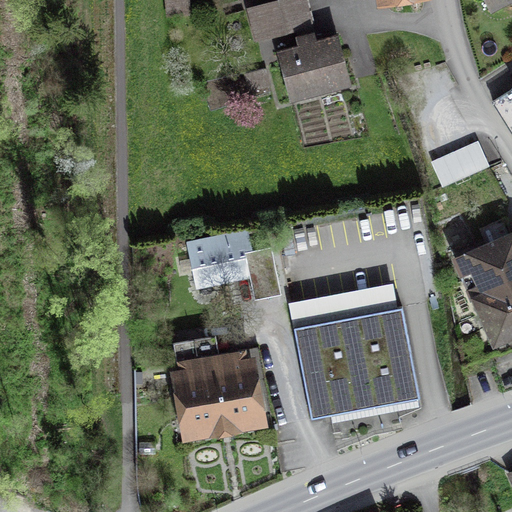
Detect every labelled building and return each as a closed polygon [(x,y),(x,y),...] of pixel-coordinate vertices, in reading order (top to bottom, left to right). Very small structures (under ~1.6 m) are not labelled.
[(192,0),(165,0),(169,25),(196,22),(192,0)] [(306,0),(289,0),(251,9),(258,38),(313,25),(306,0)] [(511,0),(488,0),(496,15),(511,7),(511,0)] [(337,35),(279,52),(292,100),(350,83),(337,35)] [(267,73),(247,79),(252,96),(272,91),(267,73)] [(511,90),(493,103),(511,131),(511,90)] [(490,166),(478,141),(432,162),(443,187),(490,166)] [(218,237),(188,244),(197,284),(248,272),(254,299),(280,293),(270,248),(251,252),(249,242),(220,249),(218,237)] [(511,237),(458,261),(498,350),(511,344),(511,237)] [(399,287),(292,309),(316,422),(422,400),(399,287)] [(260,353),(176,369),(191,445),(274,429),(260,353)] [(511,511),(511,477),(494,484),(506,511),(511,511)]
